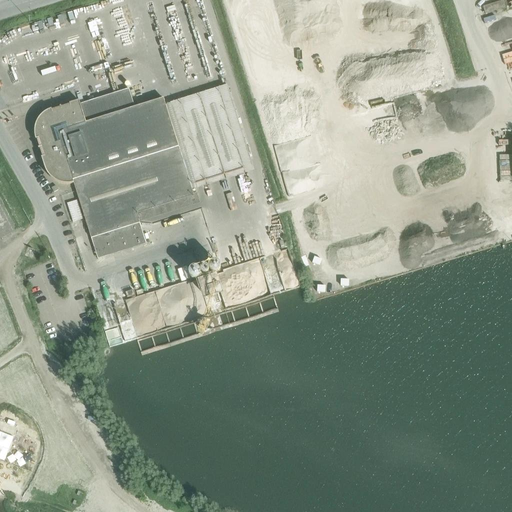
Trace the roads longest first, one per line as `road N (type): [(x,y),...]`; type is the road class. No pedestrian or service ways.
road 1 (unknown): [(264,204),(303,188),(334,135),(468,131),(487,124),(496,100),(511,106)]
road 2 (unknown): [(264,204),(210,0)]
road 3 (unknown): [(150,50),(214,224)]
road 4 (unclassified): [(0,136),(75,287)]
road 5 (unknown): [(0,102),(150,50)]
road 6 (unknown): [(71,278),(214,224)]
